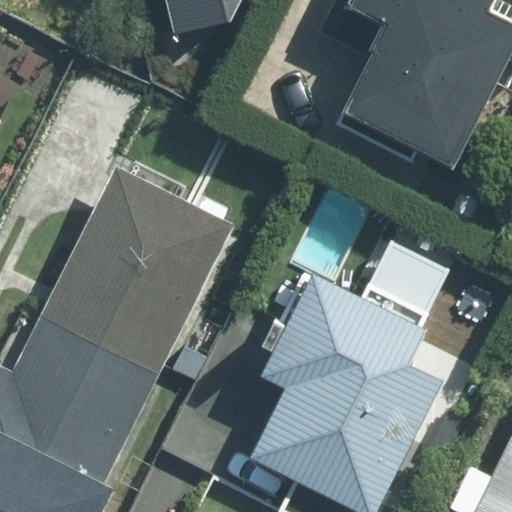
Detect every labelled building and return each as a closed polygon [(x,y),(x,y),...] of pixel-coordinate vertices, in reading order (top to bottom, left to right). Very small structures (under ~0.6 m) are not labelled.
[(172,0),(177,20),(232,7),(235,0),(172,0)] [(345,0),(343,4),(387,26),(343,115),(440,164),(508,30),(471,11),(476,0),(345,0)] [(31,314),(166,379),(241,216),(105,153),(31,314)] [(443,265),(375,235),(347,297),(304,279),(230,445),(373,509),(432,376),(400,361),(443,265)] [(166,379),(31,314),(3,373),(0,371),(0,438),(113,493),(166,379)] [(511,511),(511,429),(470,511),(511,511)] [(104,511),(113,493),(0,438),(0,511),(104,511)]
